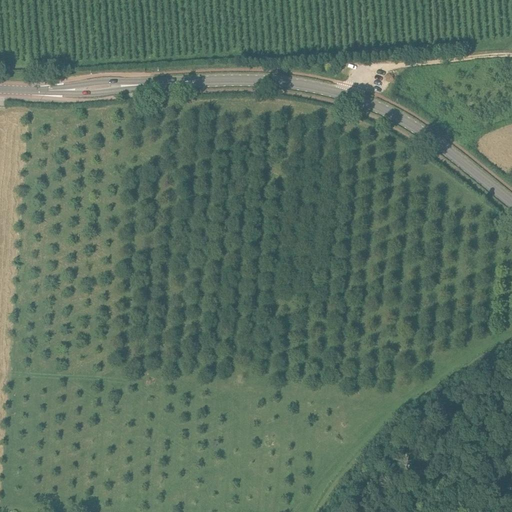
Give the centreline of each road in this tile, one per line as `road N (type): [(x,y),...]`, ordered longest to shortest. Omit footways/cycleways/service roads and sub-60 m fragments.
road 1 (secondary): [(511,204),(388,111),(307,85),(0,89)]
road 2 (track): [(350,87),(372,66),(511,54)]
